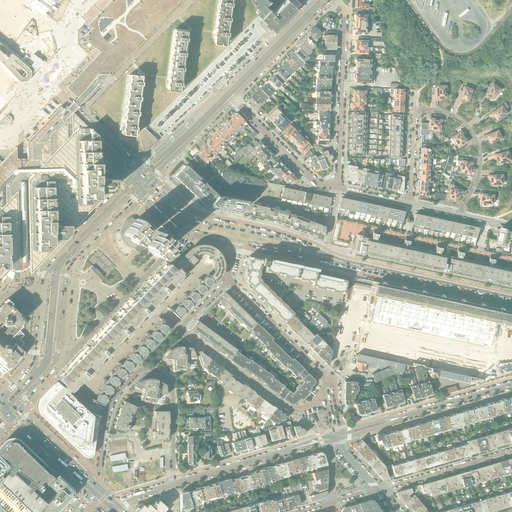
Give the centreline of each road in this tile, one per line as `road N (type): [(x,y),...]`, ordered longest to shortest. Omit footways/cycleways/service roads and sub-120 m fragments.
road 1 (secondary): [(138,169),(47,264),(31,358),(0,397)]
road 2 (residential): [(98,480),(108,410),(135,373),(157,369),(173,396),(175,483)]
road 3 (residential): [(315,0),(138,169)]
road 4 (residential): [(323,395),(307,410),(289,409),(180,329),(227,279)]
road 5 (residential): [(138,169),(85,109),(194,0)]
road 6 (secondary): [(57,358),(68,267),(140,189)]
road 7 (secondary): [(322,252),(192,217),(149,179)]
road 8 (residential): [(338,189),(345,14),(336,0)]
road 9 (secondary): [(511,299),(342,262)]
road 10 (residential): [(459,214),(478,172),(478,144),(456,116),(414,109)]
road 11 (residential): [(232,98),(311,178),(338,189)]
road 12 (residential): [(327,379),(227,279)]
road 13 (tertiary): [(175,483),(310,444)]
road 14 (residential): [(511,450),(377,489)]
road 15 (residential): [(232,98),(329,0)]
